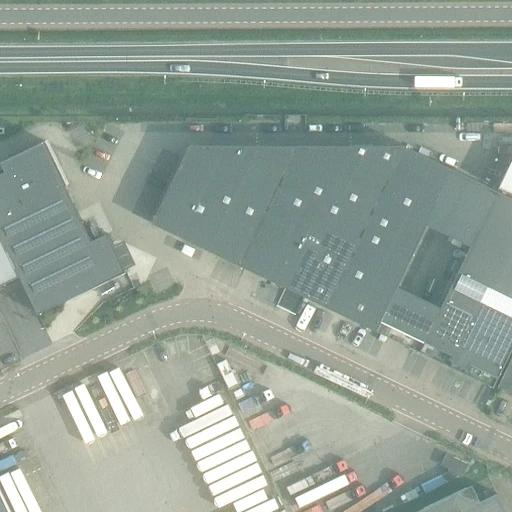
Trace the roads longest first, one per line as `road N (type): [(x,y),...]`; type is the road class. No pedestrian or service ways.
road 1 (unclassified): [(511,449),(202,312),(155,320),(0,394)]
road 2 (unclassified): [(0,16),(511,15)]
road 3 (primary): [(229,61),(400,81),(511,81)]
road 4 (primary): [(511,50),(291,51),(229,61)]
road 5 (primary): [(229,61),(0,61)]
